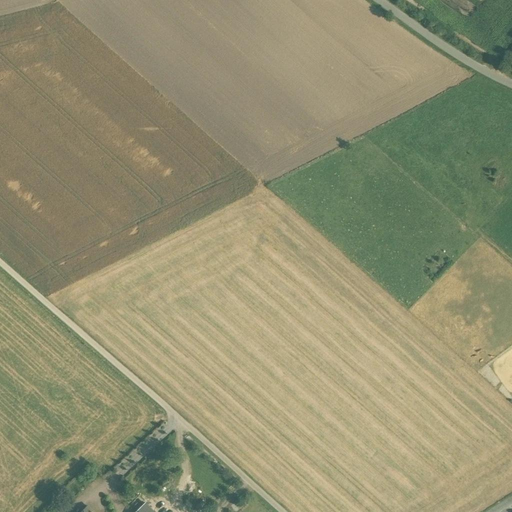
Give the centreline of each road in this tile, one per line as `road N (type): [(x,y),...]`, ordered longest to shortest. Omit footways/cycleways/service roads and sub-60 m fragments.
road 1 (unclassified): [(0,262),(282,511)]
road 2 (unclassified): [(511,83),(381,0)]
